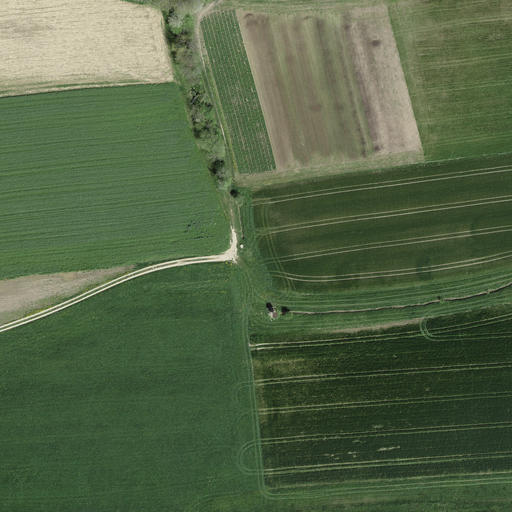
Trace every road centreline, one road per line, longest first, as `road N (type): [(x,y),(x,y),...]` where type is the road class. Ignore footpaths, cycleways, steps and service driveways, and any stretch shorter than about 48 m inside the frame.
road 1 (track): [(219,0),(198,8),(195,35),(231,156),(233,245)]
road 2 (track): [(0,329),(130,277),(221,256),(233,245)]
